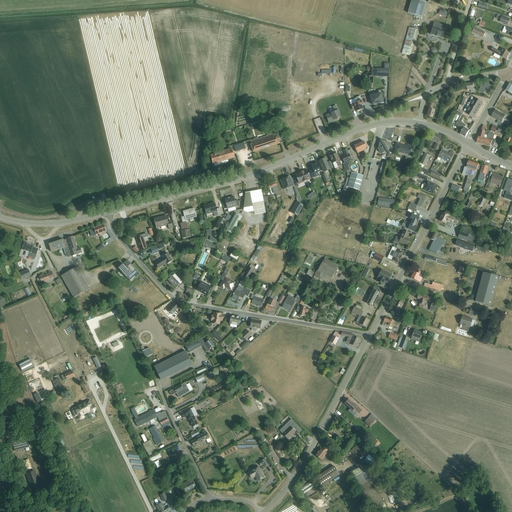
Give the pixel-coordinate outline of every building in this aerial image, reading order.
[(416,0),(411,0),(408,13),(422,17),(426,3),(416,0)] [(502,16),(500,22),(508,26),(511,20),(502,16)] [(431,35),(444,39),(447,27),(434,23),(431,35)] [(407,35),(401,54),(409,56),(415,37),(415,35),(416,30),(410,28),(408,33),(407,35)] [(474,28),(472,33),(483,38),(485,33),(474,28)] [(491,51),(506,60),(510,53),(503,49),(501,52),(493,48),(491,51)] [(377,69),(376,76),(389,77),(389,65),(385,64),(385,69),(377,69)] [(488,93),(492,86),(486,82),(482,90),(480,89),(479,92),(483,94),(484,91),(488,93)] [(470,90),(471,93),(475,92),(473,83),(466,84),(467,91),(470,90)] [(378,104),(383,103),(381,94),(370,96),(372,105),(376,104),(378,103),(378,104)] [(356,109),(357,111),(363,109),(362,105),(363,105),(360,97),(356,98),(358,102),(351,104),(353,110),(356,109)] [(470,101),(468,104),(479,111),(481,107),(480,107),(482,102),(474,98),(472,102),(470,101)] [(479,111),(468,104),(466,108),(468,109),(465,113),(473,118),(476,113),(477,114),(479,111)] [(326,115),(329,123),(338,120),(337,118),(340,117),(338,114),(339,114),(336,106),(333,107),(335,112),(331,113),(326,115)] [(497,123),(501,126),(503,123),(501,122),(504,117),(500,115),(501,113),(496,110),(494,113),(494,114),(492,117),(498,121),(497,123)] [(460,134),(465,138),(469,131),(465,128),(466,126),(458,121),(455,125),(463,130),(460,134)] [(481,130),(476,143),(485,145),(487,137),(488,136),(484,135),(485,132),(481,130)] [(254,140),(251,141),(252,144),(251,145),(253,152),(279,143),(277,136),(276,134),(273,134),(273,133),(267,135),(267,136),(258,139),(258,138),(253,140),(254,140)] [(431,140),(436,143),(433,149),(437,151),(441,141),(439,140),(441,136),(434,133),(431,140)] [(487,137),(485,145),(490,147),(491,145),(493,146),(496,140),(493,139),(495,135),(489,133),(488,136),(487,137)] [(380,140),(378,146),(378,149),(380,153),(382,153),(386,151),(387,153),(388,152),(390,144),(390,143),(382,141),(381,140),(380,140)] [(245,142),(235,144),(236,151),(246,149),(245,142)] [(354,146),(357,153),(359,157),(364,154),(364,151),(363,149),(366,148),(364,142),(354,146)] [(395,151),(413,156),(415,147),(407,146),(407,147),(396,144),(395,151)] [(232,149),(216,153),(210,155),(213,164),(234,158),(232,149)] [(355,160),(350,150),(347,151),(347,149),(343,151),(345,155),(341,157),(344,163),(348,162),(349,163),(355,160)] [(442,160),(442,159),(449,162),(453,153),(450,152),(449,153),(448,152),(447,153),(441,150),(436,160),(439,161),(440,162),(441,161),(442,160)] [(330,156),(335,169),(338,167),(337,166),(341,164),(337,153),(330,156)] [(419,163),(418,167),(423,169),(424,166),(429,155),(424,153),(419,163)] [(319,161),(324,172),(330,169),(325,158),(319,161)] [(468,176),(464,190),(463,190),(463,192),(468,194),(475,171),(477,171),(479,164),(469,161),(467,168),(465,167),(462,175),(468,176)] [(321,172),(317,163),(311,165),(313,170),(310,172),(309,171),(312,178),(319,176),(318,173),(321,172)] [(483,165),(481,172),(480,172),(478,180),(484,182),(488,167),(483,165)] [(296,176),(299,184),(311,179),(307,170),(300,173),(300,174),(296,176)] [(430,175),(439,179),(441,175),(432,171),(430,175)] [(352,172),(350,179),(347,187),(359,191),(363,176),(352,172)] [(491,183),(500,186),(503,178),(497,176),(497,175),(494,173),(492,178),(489,177),(487,184),(490,185),(491,183)] [(290,177),(280,180),(284,190),(293,186),(290,177)] [(421,189),(423,190),(432,194),(434,190),(433,190),(435,185),(427,181),(426,184),(424,183),(423,183),(423,184),(422,184),(421,186),(421,187),(421,188),(421,189)] [(276,194),(277,197),(280,196),(275,182),(268,185),(269,189),(272,188),(274,194),(276,194)] [(260,189),(244,191),(243,210),(254,214),(265,211),(260,189)] [(417,205),(425,209),(429,199),(422,196),(419,194),(417,198),(420,199),(417,205)] [(225,199),(227,209),(239,206),(238,201),(235,201),(234,197),(225,199)] [(379,198),(377,205),(393,208),(394,200),(379,198)] [(478,205),(483,207),(486,200),(482,198),(478,205)] [(297,202),(293,209),(295,210),(293,214),(297,216),(303,206),(297,202)] [(204,206),(206,215),(213,213),(214,217),(221,215),(220,208),(216,209),(215,203),(204,206)] [(185,220),(196,217),(194,209),(183,212),(184,217),(181,218),(183,223),(186,223),(185,220)] [(226,230),(232,234),(242,217),(235,213),(226,230)] [(444,213),(439,221),(445,224),(447,221),(452,224),(455,219),(449,216),(444,213)] [(411,220),(410,223),(409,226),(404,223),(403,226),(407,228),(414,232),(417,227),(415,226),(419,217),(412,214),(410,219),(411,220)] [(168,225),(169,229),(173,228),(171,221),(168,222),(166,216),(154,219),(156,228),(168,225)] [(93,228),(96,235),(99,234),(100,236),(102,236),(101,233),(106,231),(104,224),(93,228)] [(462,226),(458,238),(473,243),(477,231),(462,226)] [(181,231),(182,238),(190,237),(189,229),(181,231)] [(399,244),(400,242),(406,245),(408,242),(407,241),(408,239),(406,238),(409,233),(404,230),(402,234),(400,238),(396,236),(394,242),(399,244)] [(439,240),(441,236),(434,233),(430,239),(438,243),(440,240),(439,240)] [(146,234),(136,237),(140,250),(146,248),(144,241),(143,239),(147,237),(146,234)] [(67,256),(68,257),(82,253),(80,248),(77,249),(73,237),(66,239),(63,240),(49,244),(51,252),(64,248),(66,254),(67,256)] [(204,246),(214,250),(216,244),(206,240),(204,246)] [(456,246),(464,248),(470,250),(471,245),(457,241),(456,246)] [(28,257),(35,260),(38,249),(33,247),(33,246),(24,243),(21,250),(29,252),(28,257)] [(261,252),(264,247),(259,244),(256,250),(257,250),(251,258),(255,261),(261,252)] [(403,252),(392,247),(387,258),(398,263),(403,252)] [(373,259),(381,263),(383,257),(376,253),(373,259)] [(163,258),(155,263),(158,268),(161,267),(166,264),(167,264),(172,261),(168,254),(162,257),(163,258)] [(224,254),(221,259),(228,262),(230,257),(224,254)] [(309,267),(313,262),(308,258),(304,263),(309,267)] [(331,279),(338,267),(324,259),(314,276),(319,279),(322,274),(331,279)] [(123,264),(118,268),(119,269),(120,268),(125,274),(124,275),(127,278),(133,273),(135,276),(138,273),(130,264),(126,267),(123,264)] [(249,267),(243,276),(248,279),(253,270),(255,267),(251,264),(249,267)] [(61,276),(74,298),(89,289),(76,267),(61,276)] [(225,287),(231,290),(235,283),(225,277),(229,270),(226,269),(220,279),(223,281),(220,287),(223,289),(225,287)] [(19,274),(22,280),(23,283),(31,279),(29,277),(31,276),(28,270),(19,274)] [(381,270),(379,274),(377,278),(377,280),(376,281),(384,285),(387,279),(388,280),(391,275),(381,270)] [(420,272),(418,271),(417,273),(414,271),(411,278),(420,283),(422,278),(418,276),(420,272)] [(475,302),(490,306),(498,277),(483,272),(475,302)] [(37,278),(38,283),(54,277),(52,273),(37,278)] [(171,276),(166,281),(174,290),(178,287),(180,284),(175,279),(178,277),(175,274),(173,276),(172,276),(171,276)] [(204,284),(204,283),(201,281),(197,290),(200,292),(199,292),(200,292),(200,291),(202,293),(202,294),(202,293),(207,296),(211,288),(210,287),(211,287),(208,285),(208,286),(204,284)] [(424,287),(431,289),(441,292),(442,289),(439,288),(440,284),(433,282),(432,285),(431,284),(431,285),(425,283),(424,287)] [(237,289),(231,298),(235,300),(237,297),(238,296),(243,298),(245,295),(247,296),(248,296),(250,292),(245,289),(243,288),(244,286),(240,283),(237,289)] [(363,289),(364,286),(360,284),(356,291),(363,296),(366,291),(363,289)] [(188,287),(185,294),(190,297),(194,290),(188,287)] [(365,303),(367,303),(372,306),(379,293),(372,289),(365,303)] [(429,302),(431,297),(418,294),(417,299),(420,300),(419,304),(423,305),(425,301),(429,302)] [(252,304),(261,308),(264,300),(255,297),(255,296),(252,295),(251,299),(253,300),(252,304)] [(297,304),(301,297),(297,295),(295,299),(292,297),(291,298),(288,296),(281,308),(289,312),(295,302),(297,304)] [(270,298),(265,309),(272,312),(276,302),(270,298)] [(403,304),(405,301),(401,299),(399,302),(397,301),(393,309),(397,311),(399,307),(401,308),(403,304)] [(167,310),(172,314),(179,308),(174,303),(167,310)] [(431,303),(430,307),(429,310),(435,312),(437,305),(431,303)] [(297,306),(296,311),(299,312),(300,312),(299,315),(304,316),(305,312),(306,313),(307,313),(308,309),(297,306)] [(361,316),(363,312),(354,307),(352,312),(359,316),(361,317),(361,316)] [(212,323),(216,324),(219,325),(220,321),(222,321),(223,316),(221,315),(221,314),(213,313),(213,316),(212,315),(211,321),(212,321),(212,323)] [(229,324),(239,325),(240,317),(231,316),(229,324)] [(359,316),(356,322),(359,324),(366,328),(369,321),(362,317),(361,316),(361,317),(359,316)] [(460,324),(463,325),(461,330),(468,332),(472,319),(462,316),(460,324)] [(391,327),(394,321),(390,319),(389,320),(385,318),(382,325),(384,326),(385,325),(390,327),(389,328),(391,329),(392,327),(391,327)] [(251,319),(250,327),(252,328),(251,331),(256,332),(259,330),(259,329),(260,329),(261,321),(251,319)] [(400,322),(398,328),(396,327),(394,331),(400,333),(404,324),(400,322)] [(218,330),(214,332),(220,342),(223,340),(218,330)] [(411,338),(420,340),(422,333),(414,330),(411,338)] [(242,336),(246,340),(251,335),(248,331),(242,336)] [(341,336),(348,337),(347,339),(350,341),(349,344),(356,347),(359,339),(353,336),(353,335),(342,333),(341,336)] [(330,342),(335,345),(338,339),(333,336),(330,342)] [(400,348),(404,350),(408,338),(404,336),(400,348)] [(209,340),(205,344),(202,339),(186,347),(189,353),(202,345),(207,352),(210,350),(209,349),(213,346),(209,340)] [(243,343),(240,345),(243,349),(249,344),(247,341),(243,344),(243,343)] [(145,350),(143,346),(140,347),(142,351),(143,351),(146,358),(152,354),(149,348),(145,350)] [(154,367),(161,380),(192,365),(185,351),(154,367)] [(204,367),(196,371),(197,375),(198,375),(209,369),(212,368),(210,363),(207,364),(207,363),(203,365),(204,367)] [(61,374),(64,380),(74,375),(72,371),(64,374),(64,373),(61,374)] [(81,386),(85,393),(89,391),(83,377),(80,378),(83,384),(81,386)] [(52,381),(58,395),(66,391),(64,387),(62,387),(58,378),(52,381)] [(171,396),(176,393),(178,398),(190,392),(185,383),(174,389),(169,392),(171,396)] [(344,404),(350,410),(348,412),(353,416),(355,418),(362,411),(355,404),(354,405),(348,400),(344,404)] [(74,408),(72,409),(72,411),(75,416),(78,415),(80,419),(81,419),(83,418),(84,417),(83,415),(90,411),(94,412),(95,408),(92,407),(89,401),(85,403),(85,402),(83,403),(83,404),(74,408)] [(134,408),(131,410),(136,419),(134,420),(138,427),(150,421),(155,419),(157,418),(161,425),(168,422),(167,420),(168,420),(164,412),(160,414),(157,415),(154,410),(152,411),(151,410),(149,411),(150,412),(149,412),(138,418),(134,408)] [(190,409),(181,414),(183,418),(187,416),(193,427),(194,429),(198,427),(197,425),(190,409)] [(373,423),(374,421),(370,417),(364,422),(371,428),(374,425),(373,423)] [(291,419),(279,430),(287,439),(292,435),(295,432),(291,428),(296,423),(291,419)] [(296,423),(291,428),(295,432),(296,431),(298,434),(302,430),(296,423)] [(149,429),(154,439),(153,439),(156,445),(163,442),(155,426),(149,429)] [(197,439),(194,440),(191,442),(193,447),(210,438),(206,432),(205,430),(202,431),(203,434),(196,438),(197,439)] [(27,437),(13,440),(12,440),(15,450),(29,447),(27,437)] [(148,442),(142,444),(148,456),(154,453),(152,450),(155,449),(151,440),(148,442)] [(361,443),(345,455),(338,460),(342,464),(365,448),(361,443)] [(167,450),(170,455),(182,449),(179,444),(167,450)] [(325,453),(328,449),(324,446),(322,449),(320,448),(315,455),(321,460),(327,453),(325,453)] [(150,458),(152,462),(162,456),(161,453),(150,458)] [(24,460),(27,470),(32,468),(29,458),(24,460)] [(263,465),(265,467),(268,465),(265,459),(258,463),(260,466),(263,465)] [(316,478),(322,487),(339,475),(334,466),(316,478)] [(259,467),(248,473),(251,477),(255,475),(257,478),(256,478),(258,482),(265,478),(259,467)] [(26,474),(32,489),(39,487),(33,471),(26,474)] [(355,478),(373,509),(384,502),(365,472),(355,478)] [(189,482),(189,481),(181,485),(183,488),(185,491),(197,485),(196,482),(194,479),(191,481),(189,482)] [(313,487),(310,482),(300,488),(304,493),(313,487)] [(156,511),(166,511),(170,510),(167,505),(164,507),(162,502),(156,506),(159,511),(156,511)]
